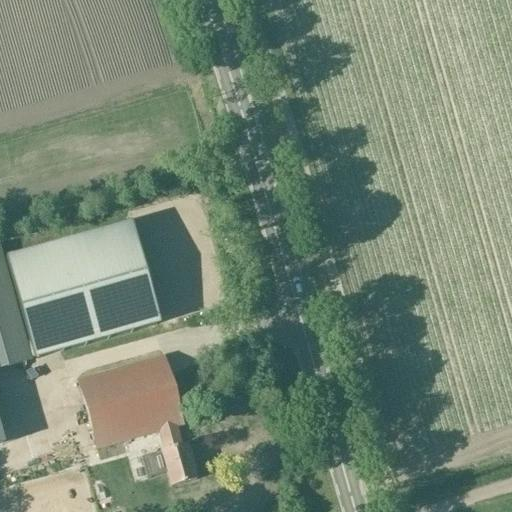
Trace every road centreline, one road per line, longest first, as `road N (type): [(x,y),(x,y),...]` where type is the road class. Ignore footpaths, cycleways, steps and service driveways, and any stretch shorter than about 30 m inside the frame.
road 1 (secondary): [(356,511),(201,0)]
road 2 (track): [(511,443),(349,488)]
